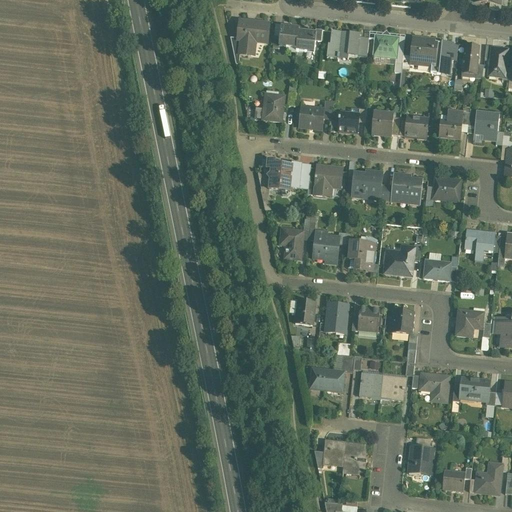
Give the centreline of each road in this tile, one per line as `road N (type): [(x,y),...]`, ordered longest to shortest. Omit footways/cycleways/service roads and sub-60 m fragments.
road 1 (residential): [(511,217),(485,214),(489,168),(237,138),(268,281),(441,299),(437,358),(511,367)]
road 2 (track): [(211,511),(120,23),(103,0)]
road 3 (primary): [(134,0),(236,511)]
road 4 (residential): [(469,511),(387,503),(396,433),(319,424)]
road 5 (residential): [(450,24),(289,7)]
